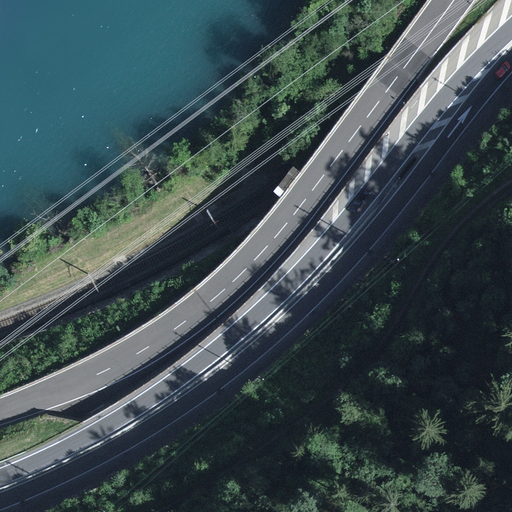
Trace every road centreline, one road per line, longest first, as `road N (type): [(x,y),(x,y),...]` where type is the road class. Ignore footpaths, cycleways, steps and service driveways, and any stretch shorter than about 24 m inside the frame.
road 1 (primary): [(511,28),(252,319),(108,424),(0,477)]
road 2 (primary): [(0,501),(118,445),(250,354),(357,250),(511,59)]
road 3 (tertiary): [(0,412),(117,364),(205,306),(298,208),(453,0)]
road 4 (track): [(164,511),(319,413),(373,359),(453,240),(511,193)]
